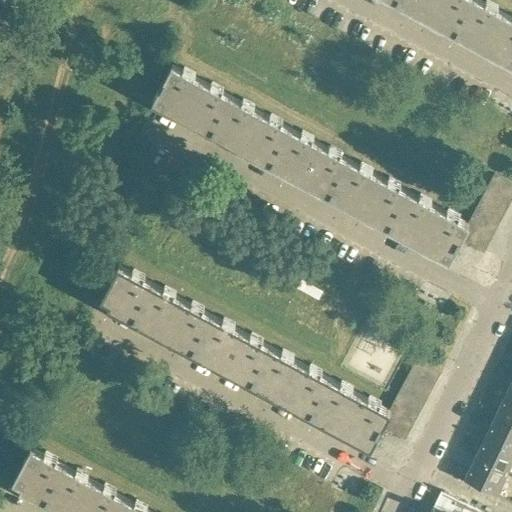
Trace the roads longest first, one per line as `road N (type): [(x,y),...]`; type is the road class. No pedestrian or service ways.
road 1 (residential): [(495,309),(143,122)]
road 2 (residential): [(409,491),(92,323)]
road 3 (residential): [(409,491),(495,309)]
road 4 (residential): [(511,87),(347,0)]
